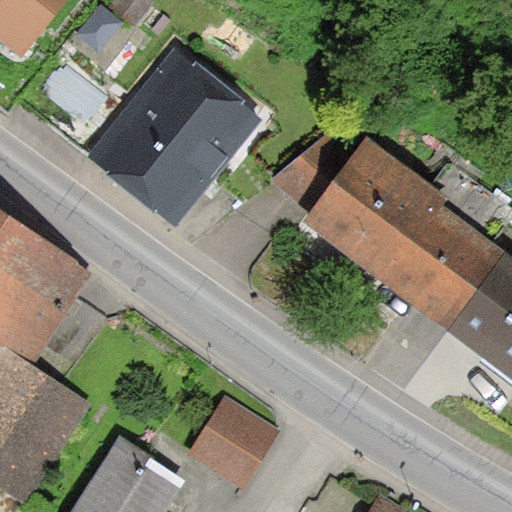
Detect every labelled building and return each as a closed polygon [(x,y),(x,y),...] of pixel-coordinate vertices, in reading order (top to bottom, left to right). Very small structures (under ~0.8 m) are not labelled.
[(0,0),(0,46),(11,54),(46,0),(0,0)] [(93,177),(166,232),(248,122),(175,68),(93,177)] [(360,143),(298,227),(438,336),(501,251),(360,143)] [(0,216),(0,510),(2,511),(4,511),(78,408),(18,366),(83,275),(0,216)] [(511,260),(501,251),(438,336),(511,388),(511,260)] [(216,399),(178,464),(237,499),(275,435),(216,399)]
